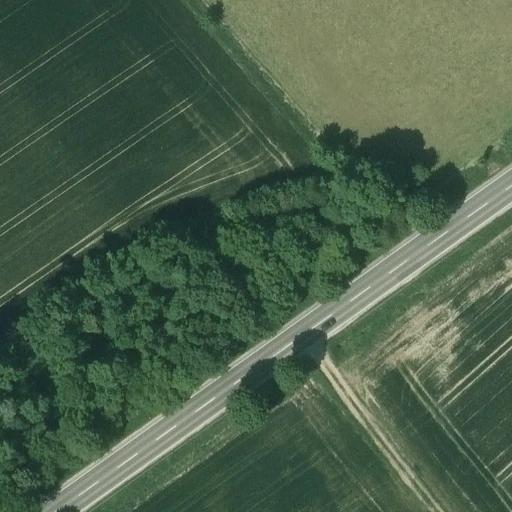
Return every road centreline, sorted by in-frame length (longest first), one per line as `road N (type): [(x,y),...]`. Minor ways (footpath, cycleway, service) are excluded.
road 1 (secondary): [(511,184),(55,511)]
road 2 (track): [(431,511),(302,334)]
